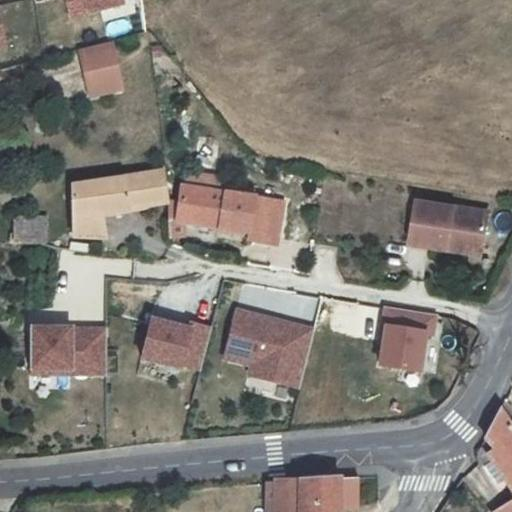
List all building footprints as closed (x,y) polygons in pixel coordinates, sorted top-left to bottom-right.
[(60,0),(66,20),(121,2),(120,0),(60,0)] [(120,91),(109,46),(79,53),(90,98),(120,91)] [(92,215),(157,209),(154,178),(68,193),(68,241),(98,241),(92,215)] [(171,229),(271,244),(277,206),(177,190),(171,229)] [(416,242),(451,248),(452,240),(485,245),(491,209),(424,197),(416,242)] [(17,244),(44,245),(45,225),(18,224),(17,244)] [(452,240),(451,248),(484,253),(485,245),(452,240)] [(380,329),(385,329),(379,364),(420,371),(426,336),(434,337),(437,316),(384,308),(380,329)] [(251,374),(298,386),(313,328),(237,309),(224,358),(253,365),(251,374)] [(181,369),(182,366),(199,371),(211,327),(190,321),(189,326),(153,316),(141,359),(181,369)] [(32,329),(32,374),(104,375),(105,329),(32,329)] [(511,511),(511,418),(503,405),(483,444),(511,489),(511,501),(495,511),(511,511)] [(379,474),(271,480),(276,511),(337,511),(336,502),(381,499),(379,474)]
